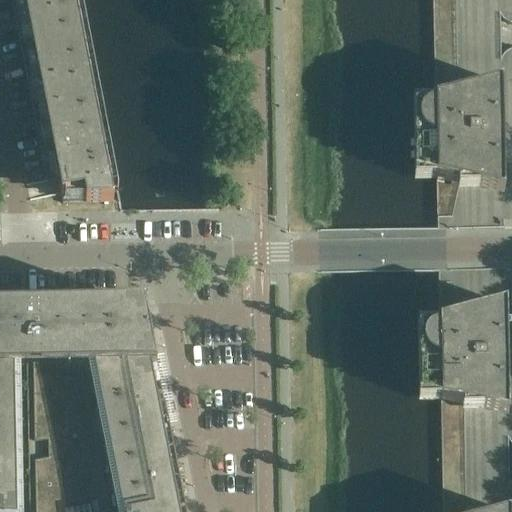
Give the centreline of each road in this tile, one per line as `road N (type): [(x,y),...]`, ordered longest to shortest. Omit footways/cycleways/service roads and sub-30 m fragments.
road 1 (residential): [(17,257),(511,251)]
road 2 (residential): [(17,257),(0,113)]
